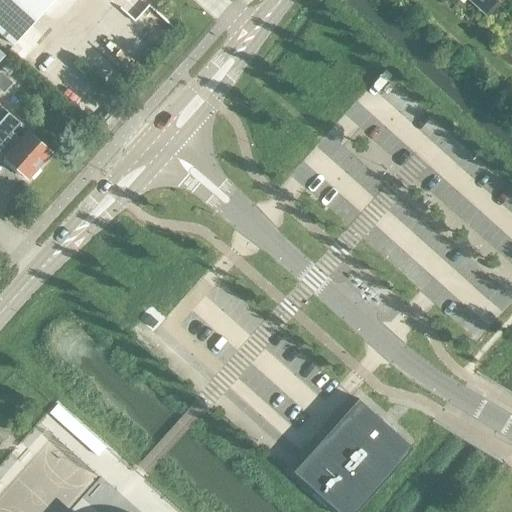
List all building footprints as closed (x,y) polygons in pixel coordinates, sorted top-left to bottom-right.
[(0,0),(0,32),(14,45),(54,0),(0,0)] [(472,0),(487,13),(498,0),(472,0)] [(12,62),(6,69),(13,75),(19,69),(12,62)] [(8,112),(0,121),(0,151),(5,157),(4,158),(28,179),(52,153),(28,132),(21,140),(11,131),(19,122),(8,112)] [(294,472),(339,511),(357,511),(414,448),(359,399),(294,472)] [(121,453),(77,413),(70,421),(107,455),(109,452),(117,458),(121,453)]
